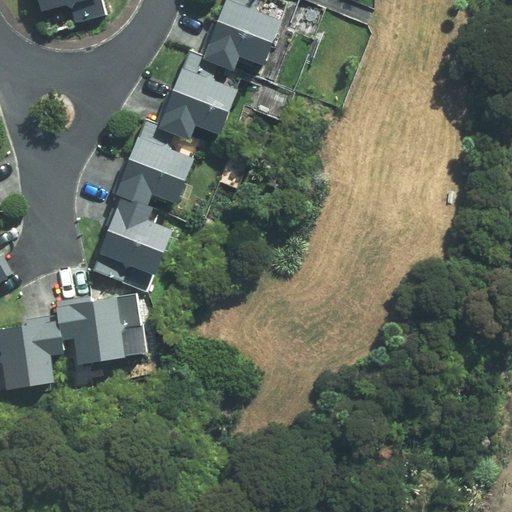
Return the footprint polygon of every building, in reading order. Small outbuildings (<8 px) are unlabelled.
[(43,0),(46,8),(72,2),(77,21),(107,13),(103,0),(43,0)] [(288,17),(262,8),(264,0),(229,0),(210,56),(240,67),(245,55),(271,65),(288,17)] [(202,71),(207,56),(193,51),(164,126),(196,138),(202,123),(227,132),(244,87),(202,71)] [(157,138),(162,125),(148,119),(121,190),(154,203),(159,190),(185,200),(201,155),(157,138)] [(155,217),(158,209),(124,197),(105,249),(164,271),(181,226),(155,217)] [(0,282),(12,276),(0,251),(0,282)] [(64,299),(67,336),(80,335),(82,361),(153,354),(150,325),(144,326),(141,292),(64,299)] [(64,322),(56,323),(0,326),(0,387),(59,384),(58,355),(66,355),(64,322)]
